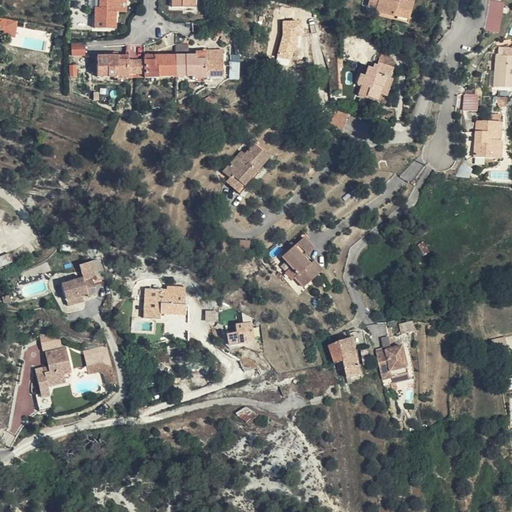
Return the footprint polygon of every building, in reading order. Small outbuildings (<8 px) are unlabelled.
[(99,0),(99,8),(96,8),(95,29),(116,30),(116,13),(119,12),(118,0),(99,0)] [(118,0),(119,12),(128,13),(128,0),(118,0)] [(172,0),(172,7),(195,8),(195,0),(172,0)] [(414,0),(369,0),(368,6),(376,9),(376,11),(409,20),(414,0)] [(508,15),(511,8),(504,5),(501,12),(508,15)] [(330,94),(338,94),(336,32),(319,32),(320,44),(329,74),(330,94)] [(125,44),(125,52),(131,51),(131,58),(144,57),(142,43),(125,44)] [(73,56),(86,56),(85,46),(73,46),(73,56)] [(503,56),(511,56),(511,48),(503,48),(503,56)] [(383,64),(393,68),(395,62),(390,57),(386,55),(383,64)] [(511,56),(503,56),(496,55),(494,87),(511,88),(511,56)] [(129,76),(136,76),(135,60),(118,61),(118,58),(97,57),(97,78),(114,78),(114,80),(129,79),(129,76)] [(135,60),(136,76),(144,76),(144,78),(175,78),(175,57),(154,57),(154,60),(135,60)] [(175,57),(175,78),(192,78),(192,80),(205,80),(206,78),(222,78),(222,62),(206,62),(206,60),(196,60),(196,57),(175,57)] [(389,79),(393,68),(383,64),(380,64),(379,67),(376,66),(375,70),(369,68),(366,77),(361,75),(358,84),(363,86),(360,95),(367,98),(367,96),(378,100),(379,95),(386,98),(392,80),(389,79)] [(478,95),(465,94),(464,110),(477,111),(478,95)] [(499,107),(507,105),(507,98),(499,98),(499,107)] [(339,122),(345,123),(349,114),(339,109),(339,122)] [(339,122),(334,127),(343,131),(345,123),(339,122)] [(502,123),(476,122),(474,157),(501,159),(502,142),(501,142),(502,123)] [(244,186),(257,171),(269,158),(254,144),(245,155),(239,162),(236,159),(223,172),(225,174),(230,179),(234,176),(244,186)] [(239,162),(245,155),(242,152),(236,159),(239,162)] [(260,174),(257,171),(244,186),(246,188),(260,174)] [(246,188),(244,186),(234,176),(230,179),(228,181),(227,183),(238,193),(238,192),(241,195),(246,188)] [(298,276),(295,278),(303,288),(324,270),(315,260),(311,264),(304,257),(315,248),(305,237),(282,257),(291,268),(298,276)] [(0,267),(11,263),(8,254),(0,257),(0,267)] [(292,280),(295,278),(298,276),(291,268),(286,273),(292,280)] [(134,310),(144,310),(145,289),(146,279),(135,278),(134,310)] [(58,285),(63,301),(79,296),(84,295),(85,297),(93,294),(89,280),(81,282),(80,279),(58,285)] [(145,289),(144,310),(144,319),(161,319),(161,315),(185,316),(186,305),(184,305),(184,288),(167,287),(167,291),(145,289)] [(79,296),(63,301),(65,307),(80,302),(79,296)] [(237,334),(238,343),(253,342),(251,325),(242,325),(236,326),(237,334)] [(230,344),(238,343),(237,334),(229,334),(230,344)] [(376,343),(381,368),(391,366),(417,360),(411,334),(376,343)] [(342,352),(356,351),(354,340),(340,344),(342,352)] [(334,364),(344,361),(342,352),(340,344),(329,347),(334,364)] [(47,366),(42,367),(43,372),(39,373),(34,374),(38,394),(34,395),(37,412),(50,409),(46,387),(64,383),(62,374),(70,372),(64,349),(45,353),(47,366)] [(344,361),(347,378),(361,375),(356,351),(342,352),(344,361)] [(100,370),(102,379),(103,375),(104,372),(106,370),(110,367),(108,360),(102,356),(84,359),(86,369),(96,367),(100,370)] [(417,360),(391,366),(392,373),(419,367),(417,360)] [(102,379),(112,376),(110,367),(106,370),(104,372),(103,375),(102,379)] [(280,386),(287,397),(297,394),(293,381),(280,386)] [(257,417),(246,408),(237,415),(249,424),(257,417)]
